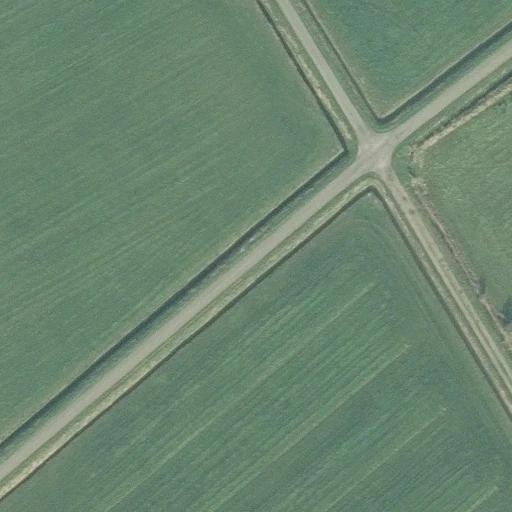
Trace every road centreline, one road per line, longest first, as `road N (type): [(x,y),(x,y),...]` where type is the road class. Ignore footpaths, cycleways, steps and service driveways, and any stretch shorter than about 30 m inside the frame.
road 1 (unclassified): [(0,474),(373,157)]
road 2 (track): [(511,391),(373,157)]
road 3 (unclassified): [(373,157),(278,0)]
road 4 (unclassified): [(373,157),(511,52)]
